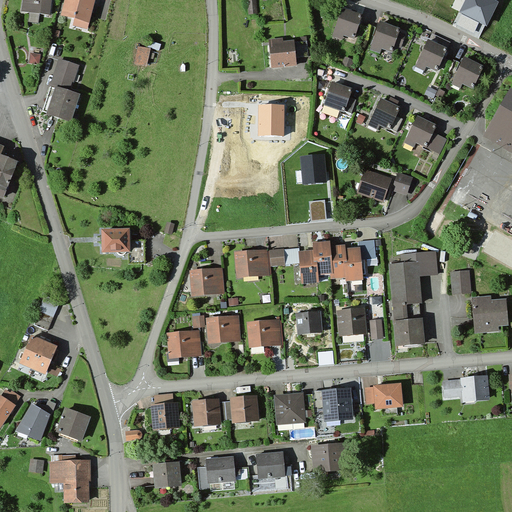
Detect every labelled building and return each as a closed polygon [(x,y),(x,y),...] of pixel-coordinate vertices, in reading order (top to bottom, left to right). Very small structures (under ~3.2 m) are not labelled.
[(51,0),(25,0),(24,10),(50,13),(51,0)] [(94,0),(67,0),(64,14),(90,21),(94,0)] [(257,14),(255,0),(246,0),(248,15),(257,14)] [(486,25),(498,1),(495,0),(464,0),(459,12),(486,25)] [(360,16),(342,9),(333,36),(341,38),(343,34),(353,38),(360,16)] [(398,29),(380,23),(371,49),(379,52),(381,48),(391,51),(398,29)] [(446,50),(428,41),(416,66),(424,70),(426,66),(436,71),(446,50)] [(294,65),(292,42),(270,44),(272,67),(294,65)] [(151,49),(137,47),(135,64),(149,66),(151,49)] [(30,53),(29,63),(40,64),(41,54),(30,53)] [(344,57),(341,65),(350,69),(354,61),(344,57)] [(481,67),(464,58),(452,84),(460,87),(462,83),(471,88),(481,67)] [(451,62),(445,59),(441,69),(446,71),(451,62)] [(460,63),(453,60),(447,74),(453,77),(460,63)] [(77,66),(60,61),(53,83),(70,89),(77,66)] [(351,89),(332,83),(324,105),(343,111),(351,89)] [(79,95),(57,89),(50,114),(71,121),(79,95)] [(437,91),(431,89),(428,96),(434,99),(437,91)] [(511,92),(510,91),(485,135),(511,150),(511,92)] [(344,112),(351,114),(355,100),(349,98),(344,112)] [(398,108),(381,100),(369,125),(377,129),(379,125),(388,129),(398,108)] [(284,136),(285,105),(259,104),(259,136),(284,136)] [(359,114),(356,121),(362,123),(365,116),(359,114)] [(396,116),(390,129),(396,132),(403,119),(396,116)] [(435,127),(417,118),(405,143),(413,147),(415,143),(425,148),(433,133),(435,127)] [(433,133),(425,148),(440,155),(448,140),(433,133)] [(326,181),(323,154),(301,156),(304,183),(326,181)] [(18,164),(0,157),(0,194),(5,197),(18,164)] [(389,180),(365,172),(358,192),(383,200),(389,180)] [(411,178),(398,174),(393,190),(405,195),(411,178)] [(175,224),(168,223),(165,234),(173,235),(175,224)] [(131,230),(104,231),(105,253),(131,252),(131,230)] [(359,249),(360,260),(375,259),(374,241),(358,242),(359,249)] [(313,252),(299,253),(301,284),(317,283),(316,275),(330,274),(330,279),(346,277),(346,281),(361,280),(360,260),(359,249),(344,250),(344,246),(329,248),(328,243),(312,244),(313,252)] [(283,249),(269,251),(270,267),(285,266),(283,249)] [(270,275),(268,250),(234,253),(236,278),(270,275)] [(402,265),(390,266),(393,305),(420,303),(417,276),(436,275),(435,253),(401,256),(402,265)] [(220,270),(190,272),(192,295),(222,293),(220,270)] [(468,271),(450,272),(452,295),(470,293),(468,271)] [(506,325),(505,301),(492,302),(491,297),(473,298),(475,333),(498,332),(498,326),(506,325)] [(365,333),(363,310),(338,312),(340,335),(365,333)] [(319,314),(297,316),(298,334),(320,332),(319,314)] [(203,316),(191,317),(192,328),(204,327),(203,316)] [(239,340),(236,317),(206,320),(209,343),(239,340)] [(382,320),(368,321),(370,341),(384,339),(382,320)] [(422,343),(420,320),(394,323),(396,346),(422,343)] [(278,322),(248,324),(249,346),(280,344),(278,322)] [(197,332),(167,335),(169,358),(199,355),(197,332)] [(57,348),(33,338),(23,364),(46,373),(57,348)] [(460,380),(442,381),(444,398),(461,397),(462,402),(489,400),(487,376),(459,379),(460,380)] [(401,384),(373,387),(373,388),(364,389),(365,405),(374,404),(375,410),(403,408),(401,384)] [(349,390),(322,393),(325,421),(351,419),(349,390)] [(302,395),(275,398),(277,424),(304,422),(302,395)] [(15,406),(0,396),(0,426),(1,428),(15,406)] [(255,397),(230,400),(233,423),(257,420),(255,397)] [(216,401),(192,403),(195,426),(219,423),(216,401)] [(50,416),(33,405),(19,432),(41,440),(50,416)] [(175,405),(151,407),(153,430),(177,427),(175,405)] [(90,418),(67,410),(59,432),(82,440),(90,418)] [(342,445),(312,447),(314,472),(344,469),(342,445)] [(281,454),(256,456),(258,478),(283,476),(281,454)] [(231,459),(206,461),(208,483),(233,481),(231,459)] [(88,463),(51,464),(52,482),(67,482),(67,502),(89,501),(88,463)] [(177,464),(153,466),(155,488),(178,485),(177,464)]
